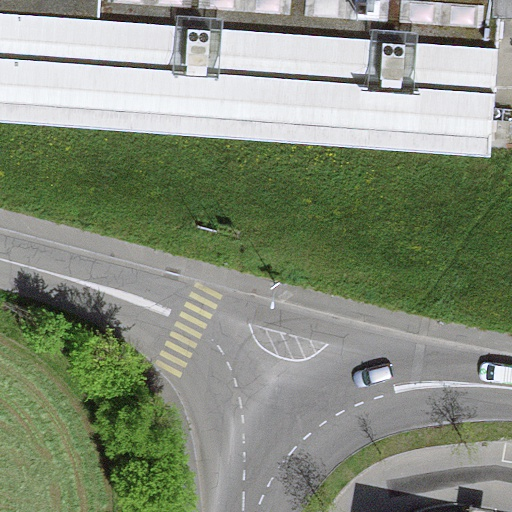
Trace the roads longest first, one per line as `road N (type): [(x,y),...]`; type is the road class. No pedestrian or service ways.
road 1 (residential): [(0,257),(121,289),(294,356)]
road 2 (residential): [(294,356),(511,392)]
road 3 (residential): [(246,511),(294,356)]
